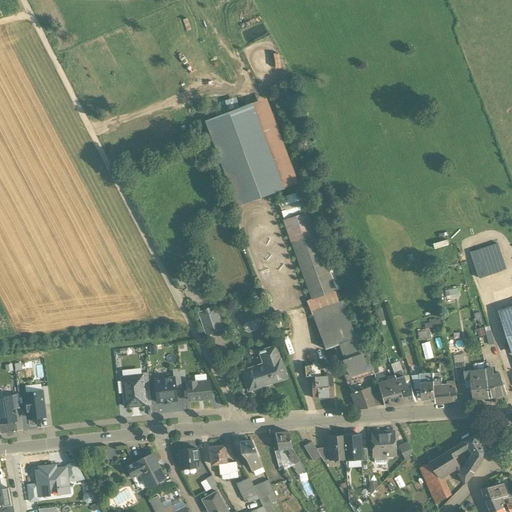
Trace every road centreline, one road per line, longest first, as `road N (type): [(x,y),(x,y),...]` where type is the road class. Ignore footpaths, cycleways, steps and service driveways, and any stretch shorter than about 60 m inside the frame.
road 1 (track): [(245,427),(20,0)]
road 2 (residential): [(159,432),(494,408)]
road 3 (residential): [(34,446),(159,432)]
